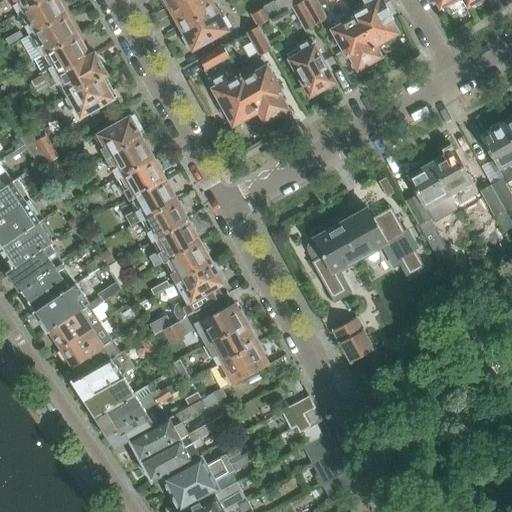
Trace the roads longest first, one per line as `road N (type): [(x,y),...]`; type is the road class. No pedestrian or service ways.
road 1 (residential): [(393,511),(225,210)]
road 2 (residential): [(225,210),(454,79)]
road 3 (residential): [(134,511),(0,310)]
road 4 (residential): [(225,210),(108,0)]
